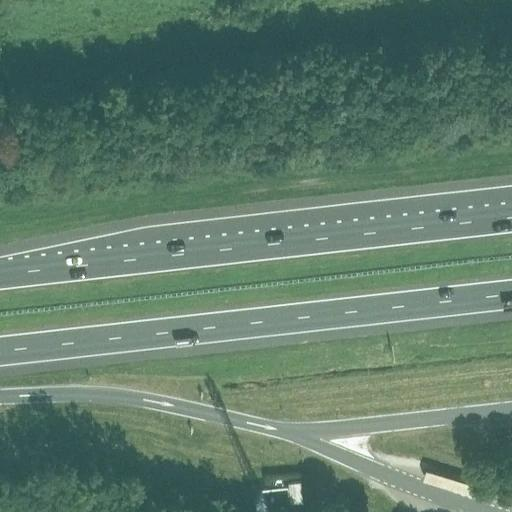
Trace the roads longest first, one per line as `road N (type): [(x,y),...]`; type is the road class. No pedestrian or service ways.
road 1 (motorway): [(0,353),(511,295)]
road 2 (motorway): [(511,217),(0,275)]
road 3 (motorway): [(0,396),(165,401)]
